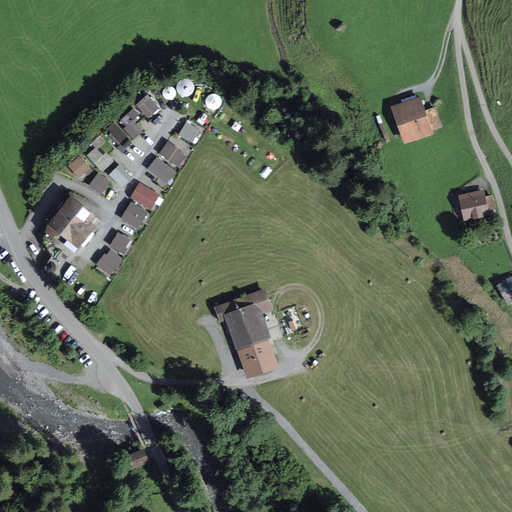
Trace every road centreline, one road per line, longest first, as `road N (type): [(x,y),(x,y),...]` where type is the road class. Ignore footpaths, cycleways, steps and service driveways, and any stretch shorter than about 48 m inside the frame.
road 1 (unclassified): [(0,197),(49,298),(136,411),(183,511)]
road 2 (track): [(511,236),(472,130),(460,21),(466,0)]
road 3 (track): [(511,158),(460,21)]
